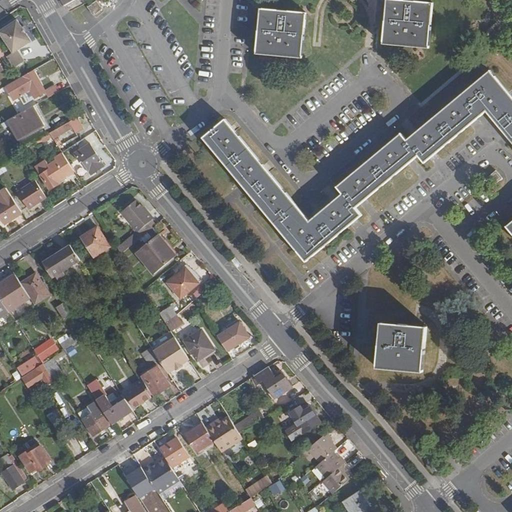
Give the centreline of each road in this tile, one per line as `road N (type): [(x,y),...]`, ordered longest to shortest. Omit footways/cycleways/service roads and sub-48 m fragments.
road 1 (residential): [(511,308),(426,204),(277,333)]
road 2 (residential): [(24,511),(285,343)]
road 3 (tertiary): [(430,508),(285,343)]
road 4 (tertiary): [(277,333),(141,166)]
road 5 (tertiary): [(141,166),(41,0)]
road 6 (tertiary): [(0,259),(141,166)]
